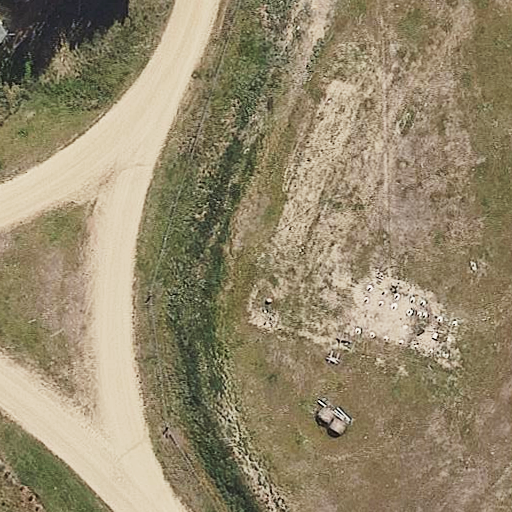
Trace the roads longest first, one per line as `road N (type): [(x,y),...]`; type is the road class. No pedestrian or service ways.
road 1 (residential): [(134,485),(118,281),(142,168),(167,100)]
road 2 (residential): [(167,100),(0,210)]
road 3 (residential): [(0,377),(134,485)]
